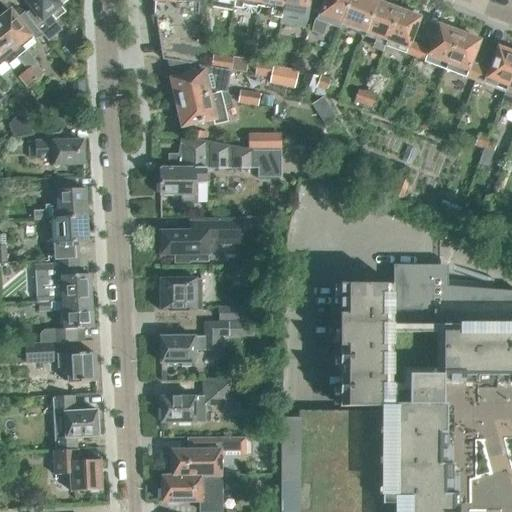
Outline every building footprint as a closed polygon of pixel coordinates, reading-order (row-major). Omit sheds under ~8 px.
[(21,0),(36,18),(35,18),(44,29),(39,32),(47,42),(62,30),(54,20),(63,13),(59,8),(60,7),(53,0),(21,0)] [(155,14),(155,17),(159,43),(162,60),(176,62),(198,65),(201,40),(196,36),(198,1),(199,1),(199,0),(154,0),(154,9),(154,14),(155,14)] [(212,0),(211,7),(232,11),(233,7),(234,0),(212,0)] [(234,0),(233,7),(242,8),(245,12),(251,13),(256,10),(257,1),(258,1),(258,0),(234,0)] [(258,0),(258,1),(262,1),(263,2),(262,7),(272,9),(270,17),(282,19),(283,11),(284,6),(285,0),(258,0)] [(282,19),(281,23),(303,27),(307,20),(310,3),(307,2),(307,0),(285,0),(284,6),(283,11),(282,19)] [(314,24),(312,32),(324,37),(329,25),(340,29),(350,0),(326,0),(324,7),(320,6),(314,24)] [(350,0),(340,29),(350,32),(350,31),(361,35),(361,34),(369,14),(372,16),(377,0),(350,0)] [(369,14),(361,34),(364,36),(375,40),(373,48),(383,52),(386,46),(388,40),(400,8),(398,7),(397,10),(392,7),(393,6),(378,0),(377,0),(372,16),(369,14)] [(388,40),(386,46),(396,50),(406,53),(415,57),(420,46),(410,42),(419,18),(413,15),(414,13),(400,8),(388,40)] [(25,71),(26,71),(34,81),(43,74),(35,64),(33,65),(20,49),(31,40),(41,37),(23,15),(16,21),(9,12),(0,19),(0,39),(16,59),(25,71)] [(420,46),(415,57),(424,61),(434,65),(445,69),(459,33),(457,32),(456,28),(448,26),(445,27),(438,25),(429,49),(420,46)] [(459,33),(445,69),(467,77),(475,80),(481,66),(472,63),(480,41),(473,38),(472,35),(465,32),(461,33),(459,33)] [(0,39),(0,64),(3,62),(7,66),(16,59),(0,39)] [(481,66),(475,80),(484,84),(485,83),(495,87),(506,91),(508,84),(511,73),(511,50),(505,48),(505,50),(498,48),(490,69),(481,66)] [(213,53),(211,66),(221,68),(223,55),(213,53)] [(223,55),(221,68),(230,69),(232,56),(223,55)] [(172,78),(169,83),(170,91),(176,94),(178,102),(214,93),(216,93),(217,93),(221,92),(222,92),(227,93),(230,69),(221,68),(211,66),(198,65),(176,62),(179,76),(174,77),(172,77),(172,78)] [(256,63),(254,76),(271,78),(273,66),(273,65),(256,63)] [(271,78),(270,83),(283,85),(286,69),(273,66),(271,78)] [(25,88),(34,81),(26,71),(25,71),(17,77),(25,88)] [(306,73),(301,88),(313,92),(318,77),(306,73)] [(503,97),(501,104),(511,108),(511,73),(508,84),(506,91),(503,97)] [(317,89),(315,95),(324,98),(326,92),(330,79),(322,76),(317,89)] [(363,104),(367,93),(358,90),(354,100),(363,104)] [(237,104),(248,106),(249,105),(251,93),(239,91),(237,104)] [(179,109),(176,114),(177,122),(183,125),(183,126),(213,119),(214,124),(225,121),(222,106),(223,106),(231,104),(229,97),(227,93),(222,92),(221,92),(217,93),(216,93),(214,93),(178,102),(179,109)] [(251,93),(249,105),(248,106),(257,107),(258,106),(259,98),(260,94),(251,93)] [(377,97),(367,93),(363,104),(373,107),(377,97)] [(70,116),(69,127),(83,127),(83,116),(70,116)] [(29,157),(37,157),(53,156),(54,166),(84,165),(83,140),(62,141),(62,126),(43,130),(43,137),(29,137),(29,157)] [(192,140),(207,143),(208,133),(194,131),(192,140)] [(484,150),(489,138),(478,134),(472,152),(480,155),(482,149),(484,150)] [(169,169),(159,169),(159,197),(181,197),(181,205),(196,205),(196,184),(206,184),(206,170),(258,170),(258,180),(282,180),(282,153),(281,153),(261,153),(254,153),(254,152),(247,151),(207,143),(192,140),(180,137),(179,145),(184,146),(184,155),(169,155),(169,169)] [(261,138),(247,139),(247,151),(254,152),(254,153),(261,153),(281,153),(281,150),(280,150),(280,138),(261,138)] [(498,141),(489,138),(484,150),(493,153),(498,141)] [(74,178),(43,179),(44,192),(55,191),(55,193),(53,193),(53,205),(45,205),(45,210),(33,211),(33,220),(51,219),(87,217),(86,189),(75,190),(74,178)] [(400,201),(408,182),(397,178),(390,197),(400,201)] [(0,195),(9,195),(9,179),(0,179),(0,195)] [(436,213),(439,204),(425,198),(421,207),(436,213)] [(439,204),(436,213),(435,215),(437,216),(438,214),(445,217),(444,218),(446,219),(447,218),(454,221),(453,222),(455,223),(460,210),(440,202),(439,204)] [(504,232),(509,218),(490,210),(485,225),(504,232)] [(88,243),(87,217),(51,219),(52,243),(46,243),(47,258),(56,257),(56,258),(78,257),(77,243),(88,243)] [(191,264),(191,256),(209,256),(209,249),(218,249),(218,242),(240,242),(240,219),(192,219),(192,232),(161,232),(161,256),(178,256),(178,264),(191,264)] [(36,304),(38,304),(50,304),(61,303),(91,301),(90,274),(79,275),(78,262),(56,263),(56,264),(34,265),(36,304)] [(446,456),(443,384),(511,383),(511,286),(462,282),(462,266),(392,266),(392,281),(298,281),(298,411),(298,418),(281,418),(280,484),(278,511),(458,511),(458,505),(458,497),(458,495),(452,495),(452,456),(446,456)] [(202,280),(161,280),(161,312),(197,313),(197,311),(201,311),(202,280)] [(91,301),(61,303),(61,311),(62,329),(50,330),(51,344),(52,343),(53,344),(77,343),(77,329),(92,328),(91,301)] [(50,304),(38,304),(38,313),(50,312),(50,304)] [(218,307),(218,323),(228,322),(253,322),(252,307),(218,307)] [(196,337),(196,338),(162,338),(162,364),(196,364),(195,351),(219,351),(218,337),(228,337),(228,322),(218,323),(204,323),(204,337),(196,337)] [(25,364),(54,363),(53,344),(52,343),(51,344),(24,345),(25,364)] [(64,381),(68,381),(68,383),(95,382),(94,353),(58,355),(59,368),(64,368),(64,381)] [(202,398),(162,398),(162,424),(205,424),(205,407),(232,406),(232,381),(202,381),(202,398)] [(252,394),(264,394),(272,394),(272,382),(252,382),(252,394)] [(76,438),(98,437),(96,412),(74,413),(73,396),(50,398),(51,414),(64,413),(65,437),(53,438),(53,451),(77,450),(76,438)] [(174,452),(174,477),(222,478),(223,457),(232,457),(232,440),(190,440),(189,452),(174,452)] [(54,476),(70,476),(70,492),(89,491),(89,493),(98,493),(97,491),(101,491),(100,461),(73,462),(73,452),(53,452),(54,476)] [(0,480),(11,480),(11,454),(0,454),(0,480)] [(174,477),(164,477),(163,504),(201,504),(201,511),(222,511),(222,489),(222,478),(174,477)]
